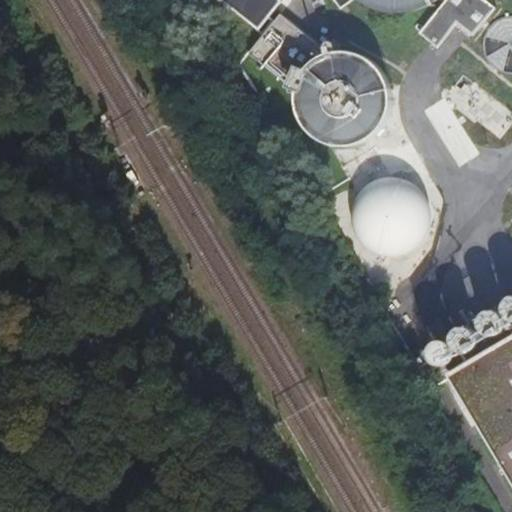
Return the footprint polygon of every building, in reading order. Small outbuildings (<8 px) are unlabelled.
[(255,30),(261,29),(269,25),(276,21),(283,14),(286,8),(288,1),(288,0),(214,0),(215,3),(219,13),(226,21),(233,26),(240,29),(248,30),(255,30)] [(396,13),(410,13),(423,10),(433,5),(439,0),(359,0),(367,5),(377,10),(388,12),(396,13)] [(489,0),(449,0),(424,31),(439,44),(452,29),(468,41),(470,43),(499,8),(489,0)] [(374,58),(352,49),(329,51),(308,63),(296,84),(295,107),(305,129),(324,143),(348,147),(370,140),(387,123),(393,100),(389,77),(374,58)] [(482,123),(490,118),(494,111),(496,102),(495,92),(490,83),(481,76),(470,73),(461,75),(453,79),(450,81),(445,88),(443,96),(443,106),(446,113),(451,119),(457,124),(464,126),(473,127),(482,123)] [(344,208),(388,268),(442,229),(398,168),(344,208)] [(511,339),(452,375),(511,476),(511,339)]
